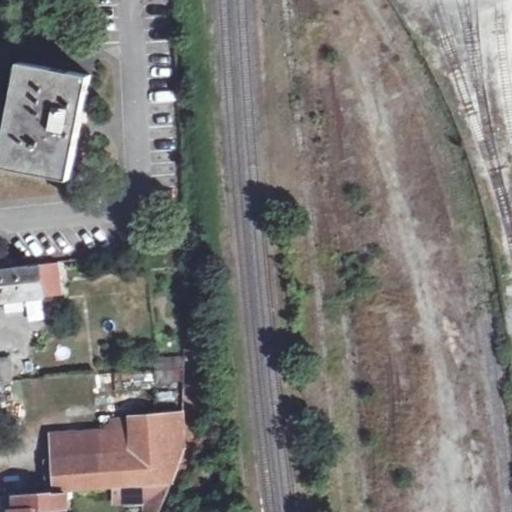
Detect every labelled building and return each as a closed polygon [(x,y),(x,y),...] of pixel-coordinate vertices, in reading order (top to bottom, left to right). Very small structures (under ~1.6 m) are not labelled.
[(94,79),(23,65),(2,167),(71,181),(94,79)] [(0,271),(10,271),(9,260),(0,260),(0,271)] [(0,271),(0,304),(44,300),(41,267),(10,271),(0,271)] [(72,331),(72,308),(54,308),(54,331),(72,331)] [(0,362),(0,380),(12,380),(11,361),(0,362)] [(158,488),(172,487),(185,456),(186,417),(133,420),(133,432),(51,437),(55,495),(158,488)] [(162,511),(172,487),(158,488),(148,511),(162,511)] [(41,496),(15,498),(16,511),(40,511),(42,511),(41,496)]
